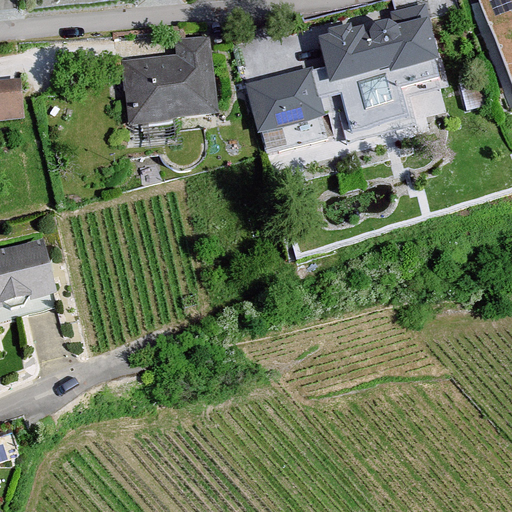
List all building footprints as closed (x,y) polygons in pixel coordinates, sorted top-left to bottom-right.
[(511,0),(478,0),(511,86),(511,0)] [(426,4),(316,30),(330,90),(440,64),(426,4)] [(213,122),(202,40),(167,44),(169,62),(113,69),(121,133),(213,122)] [(313,124),(300,73),(238,87),(251,136),(313,124)] [(15,83),(0,84),(0,127),(20,125),(15,83)] [(36,244),(0,253),(0,325),(53,313),(36,244)]
